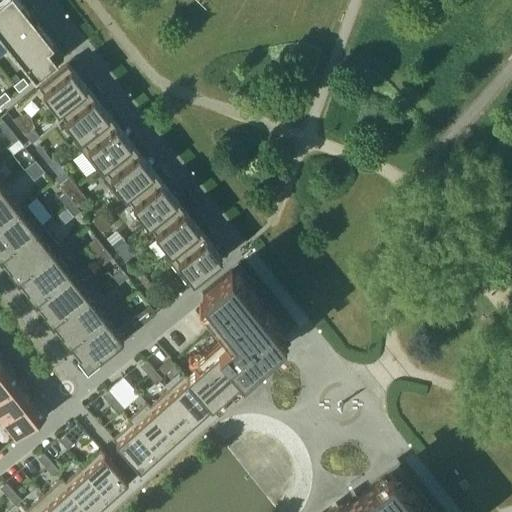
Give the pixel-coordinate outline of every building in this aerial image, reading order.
[(19,0),(0,0),(0,30),(10,42),(9,43),(35,77),(36,77),(63,55),(19,0)] [(0,50),(7,44),(9,43),(10,42),(0,30),(0,50)] [(67,62),(39,84),(57,106),(74,93),(85,84),(73,68),(67,62)] [(14,84),(20,79),(16,73),(10,78),(14,84)] [(17,92),(27,84),(22,78),(12,85),(17,92)] [(74,93),(57,106),(79,135),(96,122),(108,112),(95,97),(85,84),(74,93)] [(0,95),(0,105),(9,98),(4,92),(0,95)] [(28,112),(12,118),(25,134),(35,126),(28,112)] [(80,135),(73,140),(96,168),(118,150),(130,140),(118,125),(108,112),(96,122),(79,135),(80,135)] [(0,125),(13,142),(18,138),(3,119),(0,121),(0,125)] [(25,135),(32,143),(40,136),(34,128),(25,135)] [(19,139),(9,146),(13,151),(23,144),(19,139)] [(118,150),(96,168),(118,196),(141,178),(152,169),(140,153),(130,140),(118,150)] [(36,148),(47,162),(51,159),(40,145),(36,148)] [(25,168),(34,179),(45,171),(35,159),(25,168)] [(141,178),(118,196),(120,198),(126,193),(147,220),(164,207),(175,197),(163,182),(159,177),(152,169),(141,178)] [(77,205),(86,198),(69,176),(59,183),(77,205)] [(0,189),(0,224),(27,203),(25,201),(19,206),(3,187),(0,189)] [(59,196),(74,215),(80,210),(65,191),(59,196)] [(164,207),(147,220),(169,248),(186,235),(198,226),(185,210),(182,205),(175,197),(164,207)] [(0,224),(0,256),(2,259),(13,250),(44,225),(27,203),(0,224)] [(91,218),(102,232),(111,225),(101,211),(91,218)] [(13,250),(2,259),(9,268),(19,281),(30,272),(55,252),(61,247),(44,225),(13,250)] [(170,248),(164,253),(187,283),(208,266),(222,256),(220,254),(208,238),(206,236),(198,226),(186,235),(169,248),(170,248)] [(95,254),(104,246),(96,236),(87,244),(95,254)] [(120,243),(115,247),(125,260),(130,256),(120,243)] [(95,254),(102,264),(112,256),(104,246),(95,254)] [(30,272),(19,281),(26,290),(36,302),(47,294),(72,274),(55,252),(30,272)] [(111,275),(119,283),(128,275),(121,267),(111,275)] [(236,333),(189,376),(214,403),(287,337),(232,268),(203,292),(236,333)] [(137,275),(152,294),(157,290),(142,272),(137,275)] [(47,294),(36,302),(43,311),(53,324),(64,315),(90,295),(72,274),(47,294)] [(64,315),(53,324),(61,333),(71,345),(81,337),(107,317),(90,295),(64,315)] [(130,318),(137,327),(156,312),(149,303),(130,318)] [(81,337),(71,345),(78,355),(88,367),(124,338),(107,317),(81,337)] [(0,366),(9,359),(0,348),(0,366)] [(0,366),(0,394),(22,377),(9,359),(0,366)] [(147,359),(141,365),(149,373),(155,368),(147,359)] [(155,368),(149,373),(157,382),(163,377),(155,368)] [(189,376),(187,372),(168,389),(196,420),(214,403),(189,376)] [(0,394),(0,416),(3,420),(36,394),(22,377),(0,394)] [(110,389),(104,395),(112,403),(118,398),(110,389)] [(168,389),(150,405),(178,436),(196,420),(168,389)] [(3,420),(16,436),(16,437),(46,413),(39,404),(42,402),(36,394),(3,420)] [(125,407),(118,398),(112,403),(119,412),(125,407)] [(178,436),(150,405),(133,421),(160,452),(178,436)] [(160,452),(133,421),(115,438),(142,469),(160,452)] [(67,434),(61,439),(69,448),(75,443),(67,434)] [(101,448),(83,464),(110,495),(128,478),(101,448)] [(45,452),(39,457),(47,466),(53,461),(45,452)] [(47,466),(55,475),(61,470),(53,461),(47,466)] [(83,464),(65,480),(92,511),(110,495),(83,464)] [(425,511),(393,472),(336,511),(425,511)] [(65,480),(62,477),(44,493),(60,511),(90,511),(92,511),(65,480)] [(8,482),(2,487),(10,496),(16,491),(8,482)] [(16,491),(10,496),(17,505),(23,500),(16,491)] [(60,511),(44,493),(25,510),(26,511),(60,511)]
